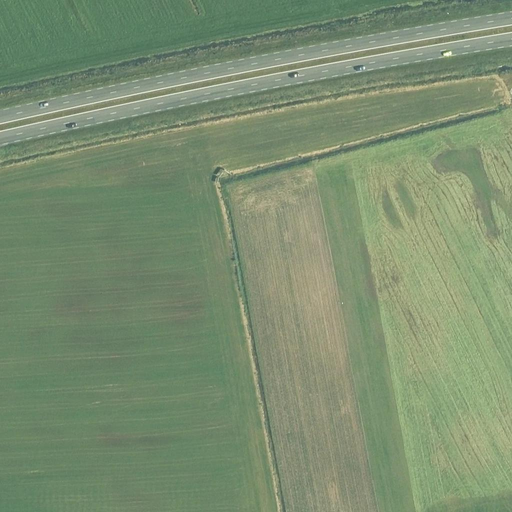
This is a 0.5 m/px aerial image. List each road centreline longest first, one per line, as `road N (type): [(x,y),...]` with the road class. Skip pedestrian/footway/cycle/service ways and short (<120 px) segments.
road 1 (primary): [(0,139),(511,39)]
road 2 (primary): [(511,19),(0,118)]
